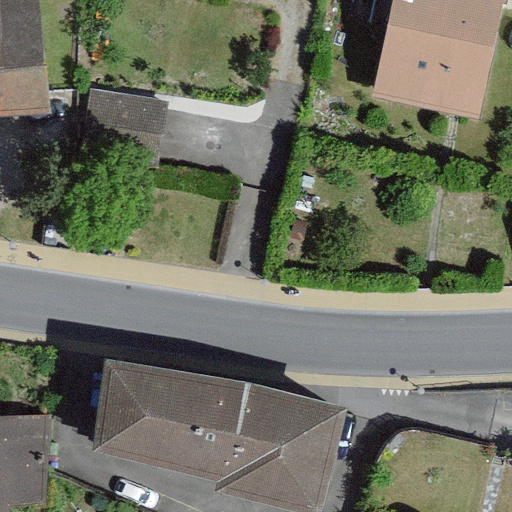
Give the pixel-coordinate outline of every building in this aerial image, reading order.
[(0,0),(0,88),(30,92),(37,0),(0,0)] [(389,0),(370,74),(458,98),(483,0),(389,0)] [(161,92),(96,68),(75,128),(139,152),(161,92)] [(347,409),(112,355),(90,452),(324,506),(347,409)] [(38,511),(31,364),(0,365),(0,511),(38,511)]
